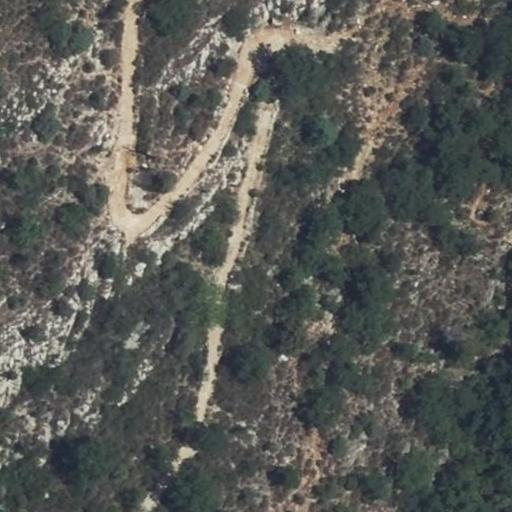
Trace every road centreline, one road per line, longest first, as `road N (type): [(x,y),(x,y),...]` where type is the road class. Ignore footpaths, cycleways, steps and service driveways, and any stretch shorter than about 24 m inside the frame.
road 1 (track): [(144,511),(194,423),(272,107),(281,39)]
road 2 (track): [(281,39),(264,37),(226,127),(143,229),(118,214),(137,0)]
